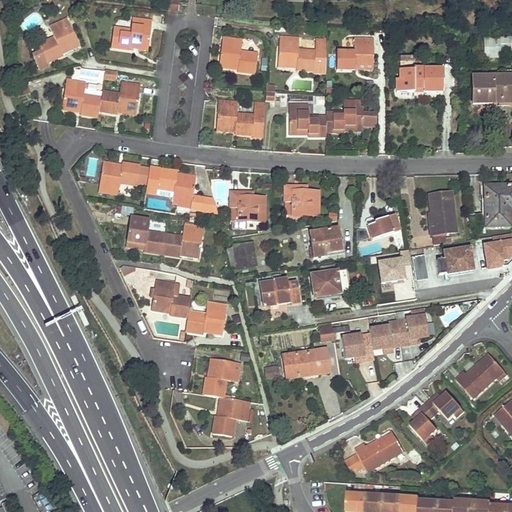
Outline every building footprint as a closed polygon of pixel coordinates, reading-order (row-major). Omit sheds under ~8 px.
[(169,0),(168,10),(178,12),(178,10),(180,10),(181,6),(179,5),(180,1),(170,0),(169,0)] [(200,6),(199,14),(215,15),(216,7),(200,6)] [(113,28),(111,48),(130,51),(130,50),(130,44),(149,46),(152,21),(132,18),(131,30),(113,28)] [(62,55),(80,47),(67,19),(49,27),(54,39),(38,45),(41,51),(32,55),(39,70),(48,66),(47,63),(63,56),(62,55)] [(488,57),(500,58),(500,51),(511,51),(511,36),(489,35),(488,57)] [(223,38),(219,63),(238,66),(237,71),(255,74),(258,56),(240,53),(242,41),(223,38)] [(280,38),(278,62),(297,64),(297,69),(296,70),(315,72),(316,52),(299,51),(299,39),(280,38)] [(336,52),(337,71),(355,71),(354,65),(374,65),(373,40),(354,40),(354,52),(336,52)] [(238,66),(219,63),(219,68),(237,71),(238,66)] [(397,80),(397,93),(415,93),(415,90),(423,90),(424,92),(443,92),(443,70),(423,70),(424,69),(415,69),(415,70),(400,71),(400,80),(397,80)] [(116,72),(105,71),(104,80),(115,82),(116,72)] [(473,78),(473,104),(487,104),(495,104),(495,101),(511,100),(511,77),(489,77),(473,78)] [(66,81),(63,106),(81,109),(80,114),(98,117),(100,99),(84,96),(86,84),(66,81)] [(29,93),(26,84),(14,87),(17,97),(29,93)] [(101,99),(100,112),(117,115),(117,114),(118,109),(137,112),(141,86),(121,84),(120,95),(102,93),(101,99)] [(267,92),(266,101),(274,102),(275,93),(267,92)] [(314,112),(325,112),(325,96),(313,96),(314,112)] [(326,118),(326,133),(344,132),(344,127),(363,126),(363,115),(363,101),(343,101),(344,113),(326,113),(326,118)] [(219,102),(217,128),(236,129),(236,134),(235,135),(254,136),(254,137),(264,138),(266,105),(255,104),(255,117),(237,115),(238,103),(219,102)] [(81,109),(63,106),(62,112),(80,114),(81,109)] [(289,106),(289,131),(308,131),(308,136),(308,138),(326,137),(326,133),(326,118),(309,118),(309,106),(289,106)] [(363,115),(363,126),(376,126),(376,114),(363,115)] [(102,168),(98,193),(118,195),(119,184),(136,186),(140,166),(122,164),(122,165),(121,170),(102,168)] [(177,173),(150,169),(146,194),(173,197),(172,205),(191,208),(191,210),(202,212),(204,198),(193,196),(195,182),(177,179),(177,174),(177,173)] [(485,227),(485,228),(510,227),(511,226),(511,225),(511,185),(485,187),(484,213),(485,227)] [(292,215),(292,216),(318,216),(319,194),(307,192),(296,193),(295,187),(284,188),(284,203),(286,203),(292,203),(292,215)] [(238,223),(264,223),(264,199),(253,199),(242,199),(242,194),(231,193),(231,210),(238,210),(238,221),(238,223)] [(450,193),(429,196),(432,214),(432,219),(429,219),(431,236),(433,236),(434,245),(446,243),(445,234),(456,232),(450,193)] [(217,214),(213,198),(204,198),(202,212),(217,214)] [(121,213),(133,215),(134,207),(122,206),(121,213)] [(484,213),(469,214),(469,227),(485,227),(484,213)] [(367,227),(372,241),(401,231),(394,214),(374,221),(374,224),(367,227)] [(365,222),(367,227),(374,224),(374,221),(373,219),(370,217),(367,219),(365,222)] [(130,218),(126,242),(145,245),(144,251),(144,252),(162,254),(165,235),(148,232),(150,221),(130,218)] [(165,235),(162,254),(179,257),(180,256),(181,251),(199,253),(203,229),(184,226),(182,238),(165,235)] [(310,234),(313,258),(326,256),(326,253),(341,250),(337,229),(310,234)] [(511,237),(511,234),(498,236),(502,261),(508,260),(508,259),(507,256),(511,255),(511,237)] [(503,266),(502,261),(498,236),(495,237),(491,237),(493,245),(483,247),(487,272),(500,270),(503,266)] [(145,245),(126,242),(125,248),(144,251),(145,245)] [(233,270),(254,267),(250,243),(233,245),(233,248),(227,248),(233,270)] [(436,261),(439,275),(447,274),(447,273),(472,270),(470,258),(468,249),(444,253),(444,259),(436,261)] [(401,259),(378,264),(381,284),(404,280),(402,267),(411,266),(408,250),(399,252),(401,259)] [(199,253),(181,251),(180,256),(198,259),(199,253)] [(413,257),(416,280),(427,277),(424,256),(413,257)] [(311,276),(315,299),(340,295),(339,294),(350,293),(346,270),(311,276)] [(261,284),(264,306),(299,301),(297,283),(288,284),(287,279),(261,284)] [(156,281),(152,306),(171,309),(170,314),(170,316),(188,318),(189,312),(190,299),(173,296),(175,284),(156,281)] [(414,281),(394,282),(394,302),(414,302),(414,281)] [(188,318),(185,331),(203,334),(203,333),(204,328),(223,331),(227,307),(207,304),(205,315),(189,312),(188,318)] [(171,309),(152,306),(151,311),(170,314),(171,309)] [(428,337),(424,308),(411,310),(412,318),(405,319),(406,321),(398,323),(401,346),(410,345),(409,340),(418,339),(428,337)] [(401,346),(398,323),(389,324),(390,327),(370,330),(371,334),(371,336),(374,351),(384,349),(392,348),(401,346)] [(333,329),(335,340),(342,339),(350,338),(348,327),(333,329)] [(223,331),(204,328),(203,333),(222,337),(223,331)] [(333,329),(322,331),(324,343),(335,341),(335,340),(333,329)] [(371,336),(363,338),(362,335),(350,338),(342,339),(346,360),(357,358),(365,357),(366,361),(375,360),(374,351),(371,336)] [(284,356),(287,379),(310,376),(329,373),(326,350),(284,356)] [(456,381),(473,400),(497,379),(500,382),(507,376),(491,357),(480,366),(479,364),(466,375),(464,372),(456,381)] [(217,360),(211,359),(208,378),(214,379),(217,360)] [(207,378),(204,396),(220,398),(225,399),(231,400),(231,397),(223,396),(226,382),(238,383),(241,364),(217,360),(214,379),(208,378),(207,378)] [(266,379),(279,377),(277,367),(264,370),(266,379)] [(457,419),(464,413),(447,393),(441,397),(437,401),(434,397),(424,405),(434,416),(440,411),(449,421),(454,416),(457,419)] [(225,399),(220,398),(216,417),(222,418),(225,399)] [(216,417),(213,435),(232,437),(235,420),(247,422),(247,419),(248,410),(250,403),(231,400),(225,399),(222,418),(216,417)] [(511,437),(511,403),(511,402),(497,414),(503,421),(500,424),(511,437)] [(409,426),(428,445),(435,439),(432,436),(437,431),(429,421),(434,416),(424,405),(415,413),(419,417),(414,421),(409,426)] [(497,414),(494,417),(500,424),(503,421),(497,414)] [(357,454),(351,458),(357,468),(358,472),(365,468),(368,473),(395,457),(393,454),(402,449),(393,434),(382,441),(381,438),(366,447),(364,444),(355,450),(357,454)] [(402,449),(393,454),(395,457),(404,452),(402,449)] [(357,468),(351,458),(345,462),(351,472),(357,468)] [(363,511),(365,496),(348,495),(346,511),(363,511)] [(372,497),(365,496),(363,511),(382,511),(383,497),(372,497)] [(399,511),(401,498),(383,497),(382,511),(399,511)] [(419,500),(401,498),(399,511),(418,511),(419,502),(419,500)] [(436,511),(437,503),(419,502),(418,511),(436,511)] [(472,511),(473,502),(455,502),(455,504),(454,511),(472,511)] [(491,504),(473,502),(472,511),(490,511),(491,506),(491,504)] [(454,511),(455,504),(437,503),(436,511),(454,511)]
